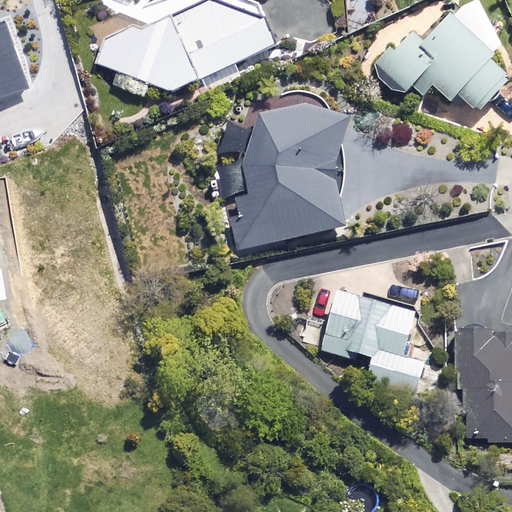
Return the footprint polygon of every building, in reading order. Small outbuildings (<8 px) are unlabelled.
[(109,0),(93,64),(120,74),(115,88),(142,98),(147,84),(164,90),(275,49),(257,0),(109,0)] [(501,46),(479,0),(452,13),(419,43),(411,34),(376,66),(401,95),(412,86),(423,97),(435,87),(449,102),(458,94),(474,112),(509,80),(490,59),(501,46)] [(0,147),(4,146),(0,135),(0,98),(29,87),(4,20),(0,21),(0,147)] [(351,117),(306,104),(261,114),(254,131),(230,126),(216,158),(225,156),(221,202),(235,199),(238,213),(230,216),(238,252),(348,227),(334,165),(351,117)] [(414,311),(337,294),(324,352),(372,363),(368,381),(417,392),(424,362),(404,358),(414,311)] [(511,332),(456,333),(456,391),(465,391),(466,442),(511,441),(511,332)]
